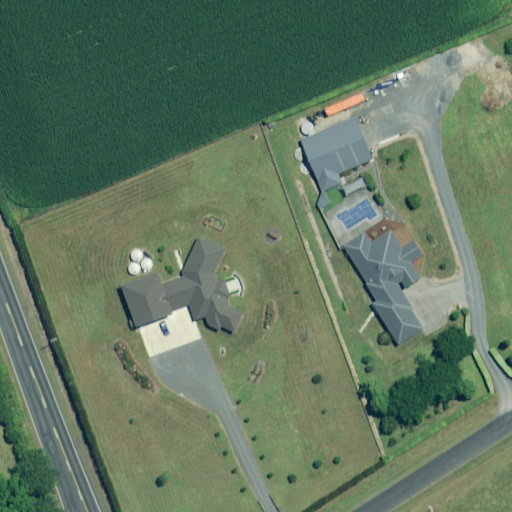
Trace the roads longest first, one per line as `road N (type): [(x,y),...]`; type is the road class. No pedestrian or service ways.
road 1 (secondary): [(0,282),(87,511)]
road 2 (unclassified): [(366,511),(511,417)]
